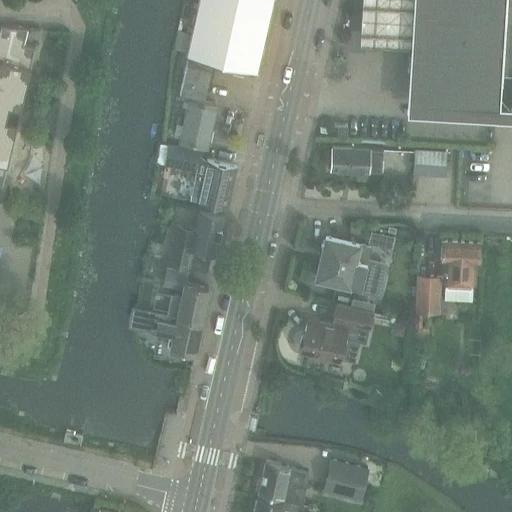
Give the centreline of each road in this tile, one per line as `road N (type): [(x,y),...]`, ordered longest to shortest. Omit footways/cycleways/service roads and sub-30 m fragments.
road 1 (tertiary): [(198,500),(265,204)]
road 2 (residential): [(265,204),(511,216)]
road 3 (tertiary): [(265,204),(310,0)]
road 4 (unclassified): [(198,500),(0,454)]
